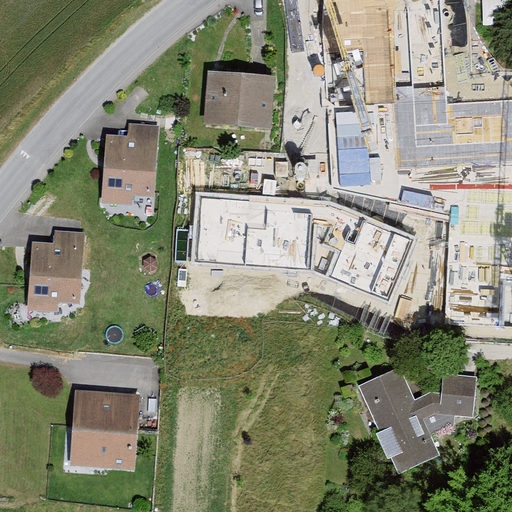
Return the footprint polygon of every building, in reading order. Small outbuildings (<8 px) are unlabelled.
[(321,0),(337,37),(358,83),(423,55),(410,25),(454,5),(451,0),(321,0)] [(211,71),(208,118),(268,121),(271,75),(211,71)] [(106,132),(101,201),(132,203),(133,193),(155,195),(160,124),(129,122),(128,133),(106,132)] [(54,241),(33,239),(27,308),(58,311),(59,300),(79,302),(85,231),(55,229),(54,241)] [(400,366),(359,384),(398,473),(441,454),(433,435),(455,425),(455,415),(474,416),(478,375),(443,372),(442,391),(431,391),(414,398),(400,366)] [(75,389),(70,464),(135,469),(140,393),(75,389)]
